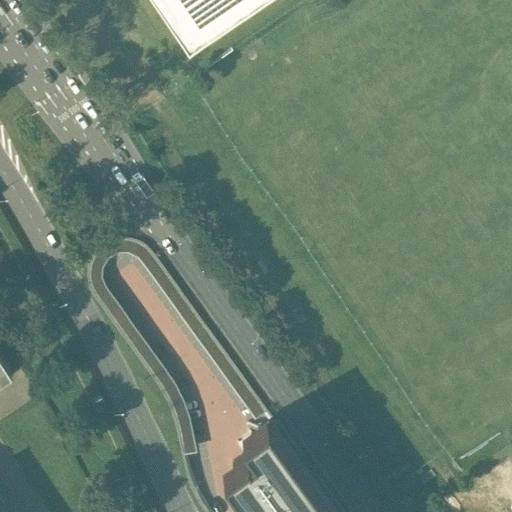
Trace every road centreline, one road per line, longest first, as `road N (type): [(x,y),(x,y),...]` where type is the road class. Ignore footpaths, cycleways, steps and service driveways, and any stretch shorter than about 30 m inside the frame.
road 1 (primary): [(455,511),(127,108),(21,0)]
road 2 (primary): [(0,90),(117,173),(380,511)]
road 3 (residential): [(0,261),(46,243),(180,511)]
